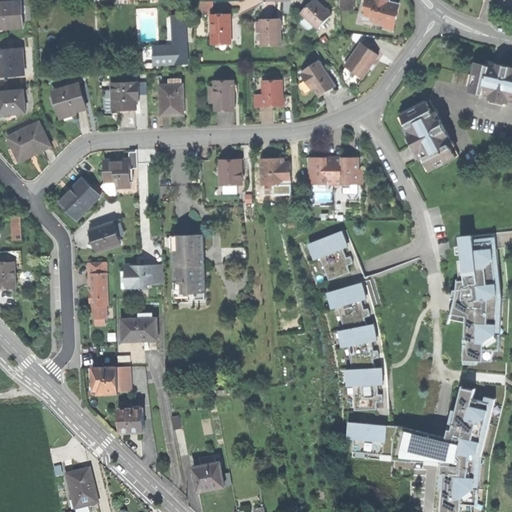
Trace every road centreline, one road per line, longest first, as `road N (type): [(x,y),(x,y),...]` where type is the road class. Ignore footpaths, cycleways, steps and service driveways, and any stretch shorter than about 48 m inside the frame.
road 1 (residential): [(28,198),(72,153),(98,140),(282,134),(364,109),(439,12)]
road 2 (residential): [(43,377),(68,343),(65,250),(28,198)]
road 3 (residential): [(43,377),(179,511)]
